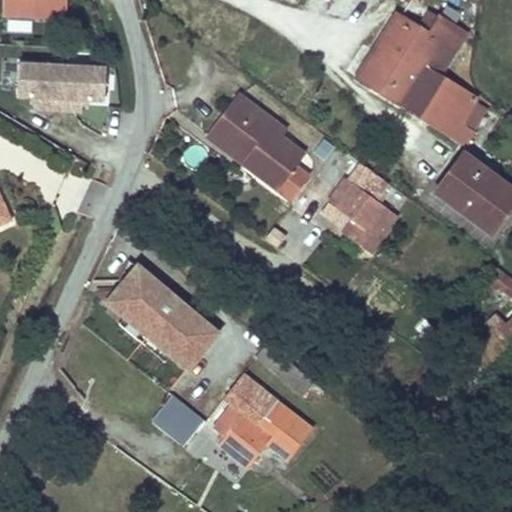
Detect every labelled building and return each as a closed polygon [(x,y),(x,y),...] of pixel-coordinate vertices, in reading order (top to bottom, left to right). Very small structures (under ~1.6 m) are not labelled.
[(66,20),(66,0),(3,0),(3,17),(66,20)] [(427,33),(396,14),(356,78),(401,107),(405,101),(440,121),(435,132),(467,149),(487,111),(454,92),(457,81),(442,70),(456,51),(451,48),(461,32),(437,17),(427,33)] [(7,23),(7,34),(32,34),(32,22),(7,23)] [(17,65),(15,97),(36,99),(35,110),(79,113),(80,101),(102,103),(104,71),(17,65)] [(269,121),(232,93),(205,129),(243,158),(238,166),(282,198),(301,174),(287,163),(296,151),(274,136),(264,128),(269,121)] [(279,129),(269,121),(264,128),(274,136),(279,129)] [(243,158),(205,129),(200,136),(238,166),(243,158)] [(511,191),(457,151),(427,190),(454,211),(457,206),(485,226),(511,191)] [(383,180),(360,162),(345,183),(369,200),(383,180)] [(345,183),(337,177),(321,201),(343,218),(346,215),(356,222),(346,236),(363,248),(385,217),(388,212),(369,200),(345,183)] [(0,182),(0,181),(0,232),(21,222),(0,182)] [(485,226),(457,206),(454,211),(481,230),(485,226)] [(356,222),(346,215),(343,218),(336,229),(346,236),(356,222)] [(511,292),(511,284),(485,265),(476,277),(507,299),(511,292)] [(216,338),(125,267),(115,288),(121,291),(106,310),(123,324),(170,361),(188,374),(216,338)] [(488,364),(511,343),(511,316),(504,323),(498,316),(469,341),(488,364)] [(170,361),(123,324),(117,331),(165,368),(170,361)] [(277,353),(266,345),(255,359),(303,396),(314,382),(277,353)] [(314,428),(258,387),(241,411),(235,408),(217,433),(227,441),(228,441),(234,433),(247,442),(241,452),(257,464),(270,446),(290,460),(314,428)] [(172,395),(149,423),(183,450),(205,423),(172,395)] [(253,471),(257,464),(241,452),(247,442),(234,433),(228,441),(227,441),(222,448),(253,471)]
